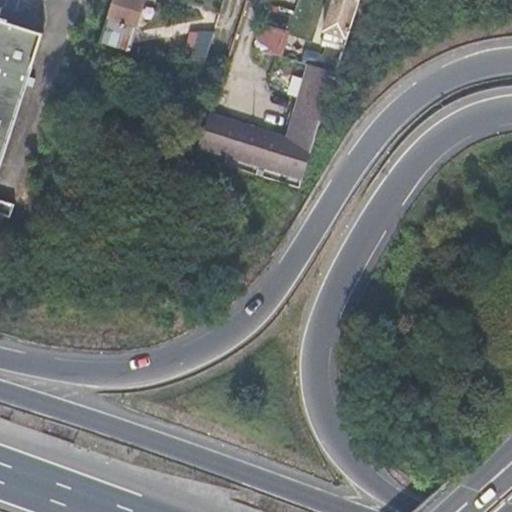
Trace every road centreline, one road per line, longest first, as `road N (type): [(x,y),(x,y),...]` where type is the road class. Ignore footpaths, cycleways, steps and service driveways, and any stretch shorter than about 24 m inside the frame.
road 1 (motorway): [(511,59),(433,85),(383,128),(259,311),(215,345),(124,374),(0,357)]
road 2 (motorway): [(423,511),(359,475),(336,443),(320,410),(314,356),(333,295),(408,167),(453,128),(511,111)]
road 3 (motorway): [(354,511),(0,383)]
road 4 (motorway): [(120,511),(0,468)]
